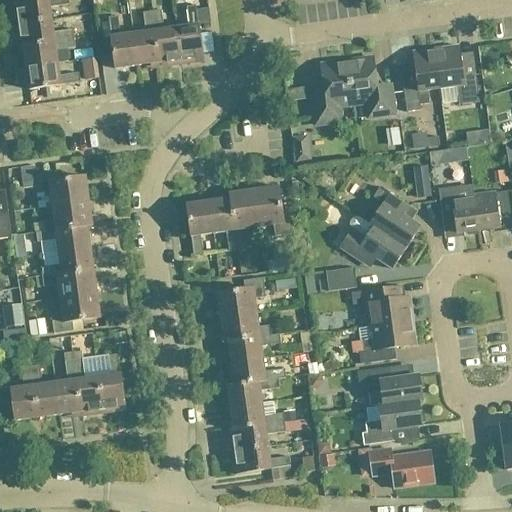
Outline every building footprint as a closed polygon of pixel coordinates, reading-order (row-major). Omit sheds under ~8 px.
[(42,0),(12,4),(15,26),(52,21),(50,9),(69,6),(68,0),(42,0)] [(177,29),(182,66),(204,63),(199,27),(196,7),(187,8),(190,28),(177,29)] [(182,66),(177,29),(164,31),(162,12),(153,13),(160,69),(182,66)] [(160,69),(153,13),(144,14),(146,34),(133,35),(137,67),(158,64),(159,69),(160,69)] [(137,67),(133,35),(120,37),(118,17),(109,18),(111,38),(115,70),(137,67)] [(23,47),(74,40),(72,31),(53,34),(52,21),(15,26),(18,48),(23,47)] [(23,47),(25,69),(58,64),(56,52),(75,50),(74,40),(23,47)] [(462,78),(458,48),(432,51),(438,91),(455,89),(457,107),(478,104),(474,76),(462,78)] [(438,91),(432,51),(411,54),(415,84),(401,86),(405,114),(419,112),(419,107),(428,106),(426,92),(438,91)] [(371,60),(345,63),(351,107),(365,105),(367,120),(393,116),(389,86),(375,88),(371,60)] [(351,107),(345,63),(320,67),(323,95),(310,97),(314,127),(340,123),(338,109),(351,107)] [(58,64),(25,69),(28,91),(60,87),(60,85),(79,83),(78,74),(59,77),(58,64)] [(511,147),(510,142),(503,145),(508,176),(511,173),(511,147)] [(51,208),(70,206),(67,182),(57,183),(56,174),(36,177),(38,197),(50,195),(51,208)] [(70,206),(88,204),(85,179),(67,182),(70,206)] [(418,201),(431,200),(429,186),(417,188),(418,201)] [(437,193),(438,202),(442,229),(454,228),(455,235),(477,232),(472,198),(471,188),(437,193)] [(255,211),(280,207),(277,189),(252,192),(255,211)] [(382,206),(368,226),(368,227),(372,230),(372,229),(405,250),(418,229),(402,219),(409,209),(379,189),(372,199),(382,206)] [(229,201),(231,214),(255,211),(252,192),(228,196),(229,201)] [(472,198),(477,232),(499,229),(498,222),(509,220),(506,193),(472,198)] [(236,252),(235,243),(231,214),(229,201),(207,204),(212,236),(224,234),(227,253),(236,252)] [(70,206),(73,231),(87,229),(91,228),(88,204),(70,206)] [(212,236),(207,204),(185,207),(192,258),(201,257),(199,237),(212,236)] [(42,225),(43,234),(55,233),(73,231),(70,206),(51,208),(53,223),(42,225)] [(280,207),(255,211),(257,229),(272,227),(273,238),(293,235),(290,216),(281,217),(280,207)] [(255,211),(231,214),(235,243),(245,242),(244,231),(257,229),(255,211)] [(8,216),(7,217),(0,217),(0,241),(11,240),(8,216)] [(368,227),(368,226),(357,219),(353,219),(352,220),(348,225),(348,227),(349,229),(351,231),(338,251),(368,270),(375,260),(391,271),(405,250),(372,229),(372,230),(368,227)] [(58,254),(89,250),(87,229),(73,231),(55,233),(43,234),(35,235),(36,245),(56,242),(58,254)] [(39,270),(40,279),(61,276),(74,274),(92,272),(89,250),(58,254),(59,268),(39,270)] [(355,290),(353,270),(324,274),(327,294),(355,290)] [(74,274),(77,299),(95,297),(92,272),(74,274)] [(57,287),(59,301),(77,299),(74,274),(61,276),(40,279),(42,289),(57,287)] [(233,293),(237,318),(255,315),(253,301),(264,299),(261,280),(242,283),(243,292),(233,293)] [(368,316),(370,328),(410,323),(407,299),(386,302),(385,290),(350,295),(351,307),(356,306),(358,317),(368,316)] [(215,295),(218,320),(237,318),(233,293),(215,295)] [(95,297),(77,299),(80,323),(98,320),(95,297)] [(77,299),(59,301),(61,315),(50,317),(53,336),(73,333),(71,324),(80,323),(77,299)] [(237,318),(240,342),(269,338),(269,337),(268,327),(257,329),(255,315),(237,318)] [(240,342),(237,318),(218,320),(222,345),(227,344),(240,342)] [(414,347),(410,323),(370,328),(357,330),(357,331),(359,343),(361,342),(362,354),(358,354),(359,366),(394,361),(393,350),(414,347)] [(269,337),(269,338),(240,342),(227,344),(230,365),(261,361),(260,348),(279,346),(278,336),(269,337)] [(97,379),(102,416),(124,413),(119,376),(116,357),(106,359),(109,378),(97,379)] [(232,387),(264,382),(265,383),(277,381),(284,380),(283,371),(263,374),(261,361),(230,365),(232,387)] [(80,415),(79,415),(80,419),(102,416),(97,379),(85,381),(82,362),(73,363),(80,415)] [(58,418),(79,415),(80,415),(73,363),(64,365),(67,384),(54,386),(58,418)] [(321,368),(316,368),(317,376),(325,375),(333,371),(329,363),(321,368)] [(29,369),(36,421),(58,418),(54,386),(41,387),(38,368),(29,369)] [(14,424),(36,421),(29,369),(20,371),(23,390),(10,391),(14,424)] [(381,408),(417,403),(421,403),(418,377),(389,382),(387,370),(356,374),(358,386),(362,386),(364,396),(367,396),(369,409),(377,408),(381,407),(381,408)] [(225,388),(229,410),(260,405),(259,393),(278,390),(277,381),(265,383),(264,382),(232,387),(225,388)] [(264,415),(278,415),(278,403),(265,403),(264,415)] [(421,428),(417,403),(381,408),(381,407),(377,408),(379,422),(363,424),(365,435),(360,436),(362,448),(393,443),(391,432),(421,428)] [(232,432),(283,424),(282,415),(262,418),(260,405),(229,410),(231,431),(232,432)] [(283,424),(232,432),(231,431),(227,432),(230,454),(266,449),(265,436),(284,434),(283,424)] [(502,450),(511,448),(511,425),(499,427),(502,450)] [(505,472),(511,471),(511,448),(502,450),(505,472)] [(266,449),(230,454),(233,476),(269,471),(289,468),(288,459),(268,461),(266,449)] [(368,454),(371,479),(391,476),(393,491),(433,485),(428,454),(390,459),(389,451),(368,454)] [(335,455),(319,457),(321,470),(337,468),(335,455)]
